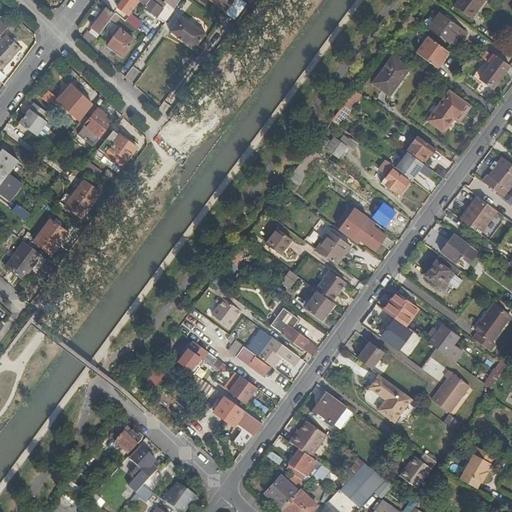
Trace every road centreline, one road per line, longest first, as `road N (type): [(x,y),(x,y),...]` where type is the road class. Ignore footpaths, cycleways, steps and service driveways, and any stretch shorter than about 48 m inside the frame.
road 1 (residential): [(226,490),(511,102)]
road 2 (residential): [(53,32),(156,123)]
